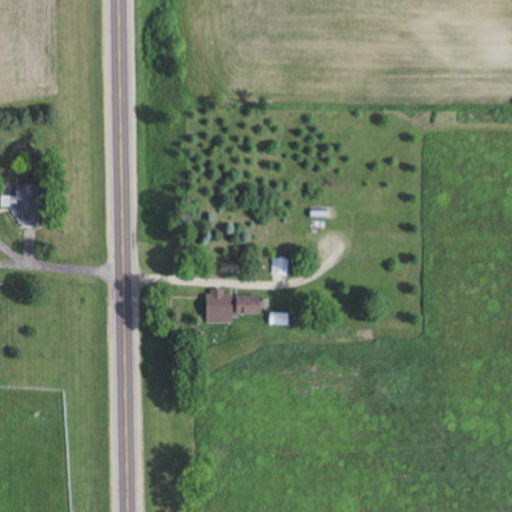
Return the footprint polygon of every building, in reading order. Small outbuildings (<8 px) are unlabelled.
[(39,228),(39,186),(18,186),(18,228),(39,228)] [(334,220),(334,212),(322,212),(322,220),(334,220)] [(383,245),(383,217),(356,217),(356,245),(383,245)] [(273,276),(287,276),(287,261),(273,261),(273,276)] [(236,298),(235,317),(263,317),(263,298),(236,298)]
